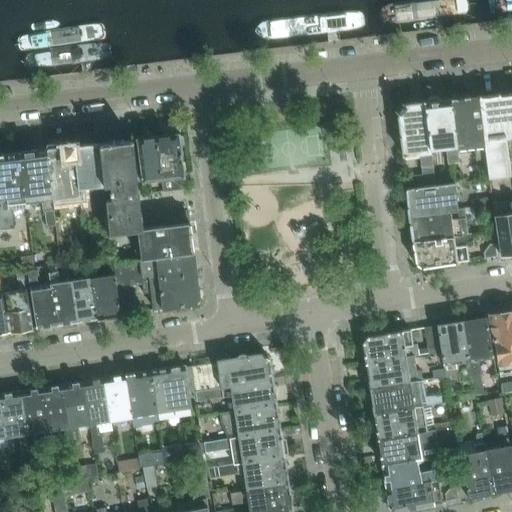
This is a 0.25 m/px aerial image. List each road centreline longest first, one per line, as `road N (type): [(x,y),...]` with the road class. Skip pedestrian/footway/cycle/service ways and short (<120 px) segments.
road 1 (residential): [(228,327),(197,82)]
road 2 (residential): [(0,363),(228,327)]
road 3 (residential): [(340,511),(310,314)]
road 4 (residential): [(0,106),(197,82)]
road 5 (residential): [(197,82),(356,62)]
road 6 (residential): [(356,62),(511,43)]
road 7 (residential): [(384,302),(511,282)]
road 8 (residential): [(370,181),(384,302)]
